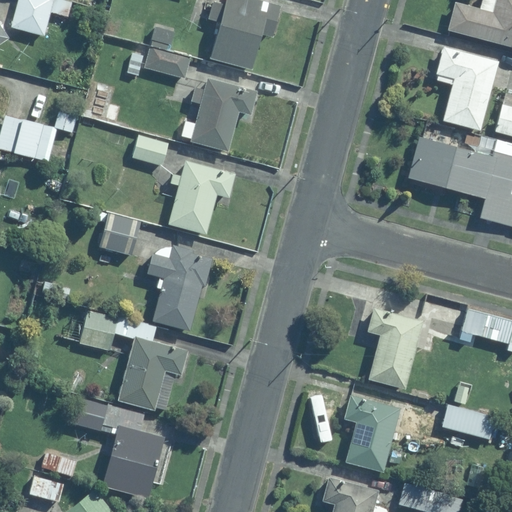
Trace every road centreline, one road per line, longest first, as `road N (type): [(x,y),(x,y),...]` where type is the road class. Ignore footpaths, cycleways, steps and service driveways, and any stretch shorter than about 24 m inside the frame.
road 1 (residential): [(231,511),(308,223)]
road 2 (residential): [(308,223),(367,0)]
road 3 (residential): [(308,223),(511,277)]
